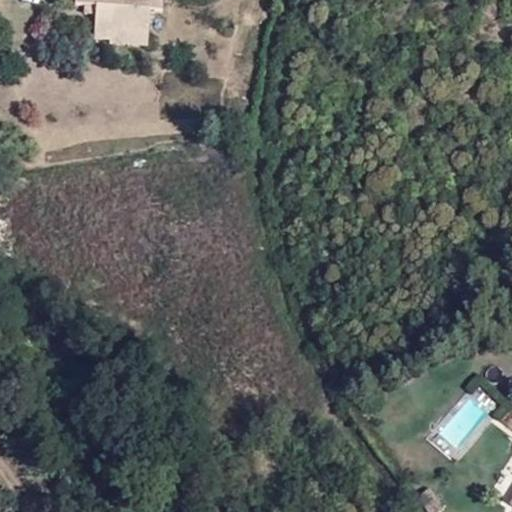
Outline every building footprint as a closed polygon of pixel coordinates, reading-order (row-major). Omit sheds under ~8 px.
[(98,6),(97,16),(95,39),(110,40),(111,37),(148,40),(150,10),(162,12),(163,0),(76,0),(76,3),(85,4),(98,6)] [(84,14),(97,16),(98,6),(85,4),(84,14)] [(111,37),(110,40),(110,45),(147,47),(148,40),(111,37)] [(467,355),(463,346),(454,351),(458,359),(467,355)] [(441,511),(444,510),(429,489),(417,498),(426,511),(441,511)]
